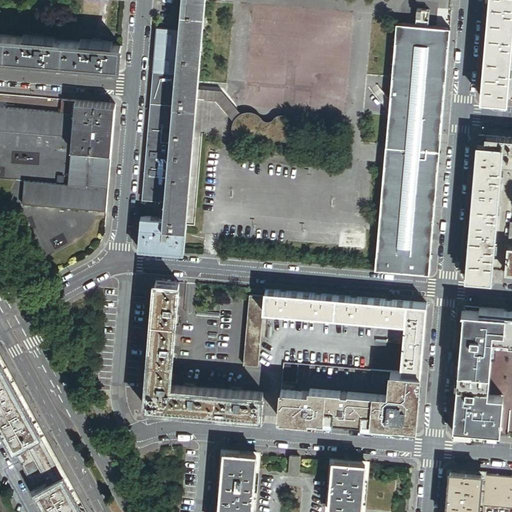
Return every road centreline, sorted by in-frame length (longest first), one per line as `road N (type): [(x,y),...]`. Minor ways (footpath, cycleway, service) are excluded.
road 1 (residential): [(118,262),(448,291)]
road 2 (residential): [(433,448),(172,428),(134,433)]
road 3 (primary): [(131,511),(21,312)]
road 4 (primary): [(2,323),(105,511)]
road 5 (residential): [(462,116),(448,291)]
road 6 (residential): [(118,262),(133,88)]
road 7 (residential): [(448,291),(433,448)]
road 8 (residential): [(133,88),(0,76)]
